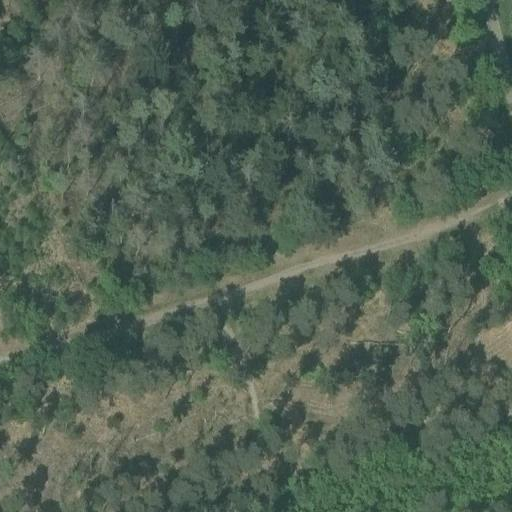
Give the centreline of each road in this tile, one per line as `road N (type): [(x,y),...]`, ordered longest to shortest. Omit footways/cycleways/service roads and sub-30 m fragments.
road 1 (track): [(511,212),(197,297)]
road 2 (track): [(197,297),(63,331)]
